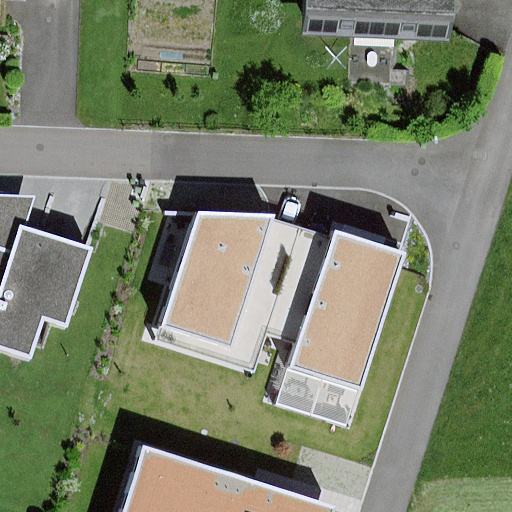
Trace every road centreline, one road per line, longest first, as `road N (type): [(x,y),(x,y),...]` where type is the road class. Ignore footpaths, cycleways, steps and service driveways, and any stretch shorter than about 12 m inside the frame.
road 1 (residential): [(0,151),(495,177)]
road 2 (residential): [(495,177),(385,511)]
